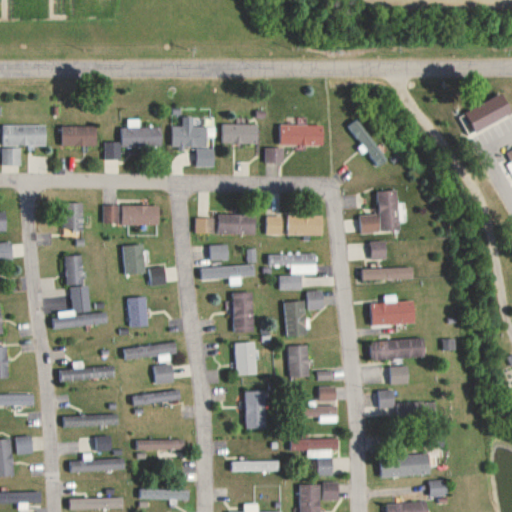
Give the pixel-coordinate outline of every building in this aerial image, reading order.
[(450,120),(484,100),(497,122),(464,142),(450,120)] [(196,166),(214,166),(214,148),(207,148),(207,126),(193,126),(193,117),(182,117),(182,126),(169,126),(169,146),(178,146),(178,148),(196,147),(196,166)] [(119,147),(161,146),(161,127),(139,127),(139,118),(127,119),(127,127),(119,127),(119,147)] [(360,144),(359,146),(375,168),(387,159),(357,118),(346,126),(360,144)] [(221,143),(258,143),(258,124),(221,123),(221,143)] [(281,144),(324,145),(325,125),(282,124),(281,144)] [(3,125),(3,145),(46,146),(46,125),(3,125)] [(97,126),(63,125),(62,145),(97,146),(97,126)] [(266,130),(306,130),(306,151),(266,151),(266,130)] [(105,159),(120,159),(119,141),(104,142),(105,159)] [(2,148),(2,165),(21,165),(20,147),(2,148)] [(283,147),(265,147),(265,162),(284,162),(283,147)] [(379,230),(398,230),(397,190),(378,190),(379,230)] [(84,202),(65,202),(65,229),(84,229),(84,202)] [(118,204),(103,205),(104,223),(118,222),(118,204)] [(160,205),(123,205),(123,224),(160,225),(160,205)] [(219,234),(255,234),(256,214),(219,213),(219,234)] [(323,214),(288,214),(288,235),(324,234),(323,214)] [(361,233),(379,232),(378,214),(360,214),(361,233)] [(282,215),(267,215),(267,234),(282,234),(282,215)] [(213,218),(195,217),(195,233),(213,233),(213,218)] [(387,258),(386,240),(369,241),(370,259),(387,258)] [(0,259),(13,259),(12,241),(0,242),(0,259)] [(144,244),(124,245),(125,274),(145,273),(144,244)] [(228,259),(227,244),(209,244),(210,260),(228,259)] [(255,248),(246,248),(246,262),(255,262),(255,248)] [(268,254),(268,265),(289,264),(289,275),(279,275),(279,290),(302,289),(302,274),(316,274),(316,253),(268,254)] [(83,284),(82,254),(65,255),(66,285),(83,284)] [(240,276),(254,275),(254,264),(201,266),(201,279),(228,278),(228,285),(240,284),(240,276)] [(167,284),(166,266),(150,267),(151,285),(167,284)] [(363,268),(363,279),(414,278),(414,267),(363,268)] [(57,328),(108,323),(106,310),(90,312),(87,285),(69,286),(72,310),(55,311),(57,328)] [(304,291),(305,309),(323,308),(323,290),(304,291)] [(253,331),(252,291),(232,292),(234,332),(253,331)] [(373,324),(415,323),(414,300),(397,301),(396,295),(384,295),(384,302),(372,303),(373,324)] [(285,336),(305,336),(304,301),(284,301),(285,336)] [(423,357),(423,338),(372,340),(372,359),(423,357)] [(454,338),(441,338),(441,350),(454,350),(454,338)] [(125,347),(127,359),(158,355),(159,362),(171,360),(170,354),(178,353),(177,341),(125,347)] [(235,375),(256,374),(255,341),(234,342),(235,375)] [(309,377),(307,344),(287,345),(288,378),(309,377)] [(0,345),(0,377),(10,377),(8,345),(0,345)] [(58,369),(59,380),(115,377),(114,365),(84,367),(84,361),(73,361),(73,369),(58,369)] [(157,383),(175,381),(172,363),(155,364),(157,383)] [(408,365),(389,366),(390,384),(408,383),(408,365)] [(332,370),(316,371),(317,380),(333,379),(332,370)] [(319,401),(336,400),(335,386),(318,386),(319,401)] [(135,405),(181,398),(180,388),(134,395),(135,405)] [(377,407),(394,406),(393,389),(376,390),(377,407)] [(246,428),(266,428),(265,391),(245,391),(246,428)] [(0,404),(35,405),(35,394),(0,393),(0,404)] [(319,422),(337,422),(337,405),(311,405),(311,415),(319,415),(319,422)] [(119,413),(66,415),(66,426),(119,424),(119,413)] [(19,454),(35,452),(32,435),(16,437),(19,454)] [(97,451),(112,451),(112,436),(97,435),(97,451)] [(139,439),(139,450),(185,449),(185,438),(139,439)] [(292,438),(291,450),(302,450),(302,457),(317,457),(317,475),(332,475),(333,450),(338,450),(339,439),(292,438)] [(0,476),(14,476),(13,439),(0,439),(0,476)] [(92,459),(92,453),(84,453),(84,460),(69,460),(69,471),(125,470),(125,458),(92,459)] [(383,476),(430,475),(430,454),(382,455),(383,476)] [(279,471),(279,460),(230,461),(230,471),(279,471)] [(430,496),(448,495),(447,479),(429,480),(430,496)] [(339,500),(338,481),(323,482),(324,500),(339,500)] [(320,511),(320,484),(300,484),(300,511),(320,511)] [(139,488),(138,498),(190,500),(190,490),(139,488)] [(42,490),(0,491),(0,503),(43,502),(42,490)] [(71,498),(71,509),(124,508),(124,497),(71,498)] [(389,502),(388,511),(428,511),(428,501),(389,502)] [(283,511),(259,511),(259,503),(244,503),(244,511),(230,511),(229,511),(283,511)]
